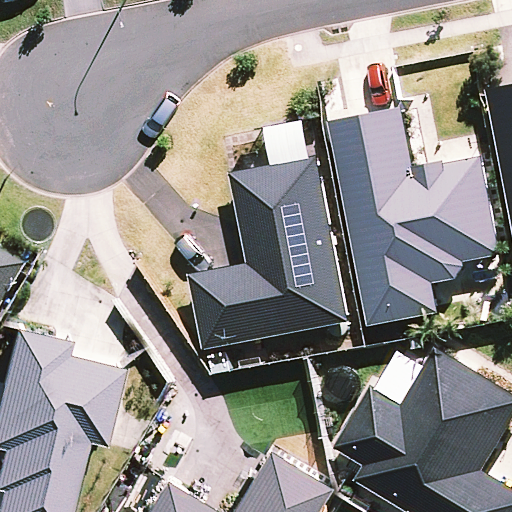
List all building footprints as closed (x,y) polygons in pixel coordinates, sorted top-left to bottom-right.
[(511,88),(491,93),(511,203),(511,88)] [(404,112),(334,125),(374,330),(443,317),(438,287),(458,283),(469,265),(505,259),(486,161),(449,168),(448,166),(418,171),(407,112),(404,112)] [(208,353),(354,325),(323,160),(235,177),(252,267),(194,278),(208,353)] [(0,297),(13,276),(0,268),(0,297)] [(68,338),(14,325),(0,381),(0,511),(67,511),(85,440),(102,444),(121,366),(64,352),(68,338)] [(360,482),(408,511),(511,511),(511,487),(487,472),(511,430),(511,393),(442,350),(407,406),(378,388),(340,450),(369,468),(360,482)] [(309,511),(325,485),(264,449),(227,511),(220,511),(162,477),(141,511),(309,511)]
